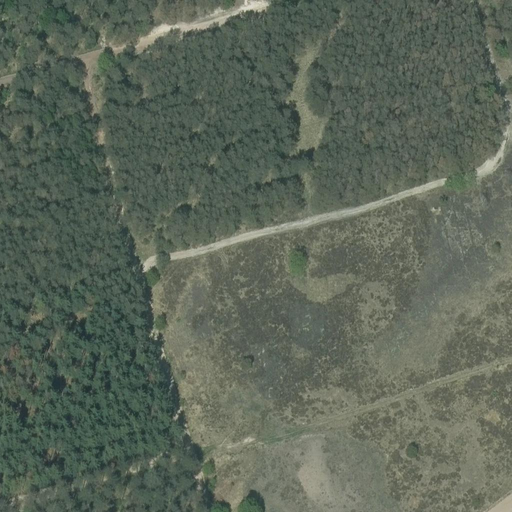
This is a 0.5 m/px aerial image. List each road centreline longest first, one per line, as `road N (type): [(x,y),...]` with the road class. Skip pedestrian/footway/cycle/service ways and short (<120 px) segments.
road 1 (track): [(73,63),(132,266),(469,169),(495,150),(503,132),(468,0)]
road 2 (track): [(300,0),(0,82)]
road 3 (track): [(208,511),(132,266)]
road 4 (track): [(0,506),(189,449)]
